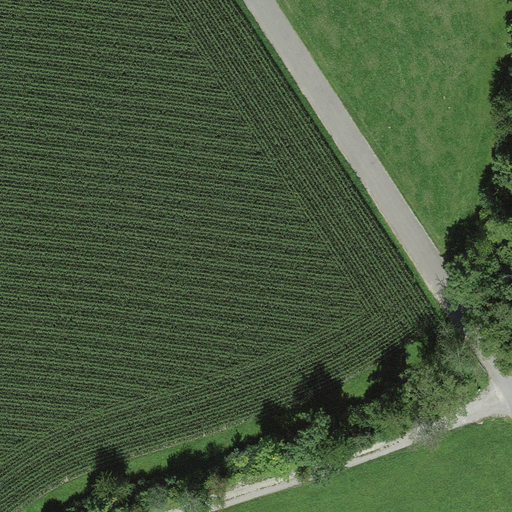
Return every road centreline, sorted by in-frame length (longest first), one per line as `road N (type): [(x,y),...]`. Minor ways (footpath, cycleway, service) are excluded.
road 1 (residential): [(258,0),(511,386)]
road 2 (track): [(189,511),(511,400)]
